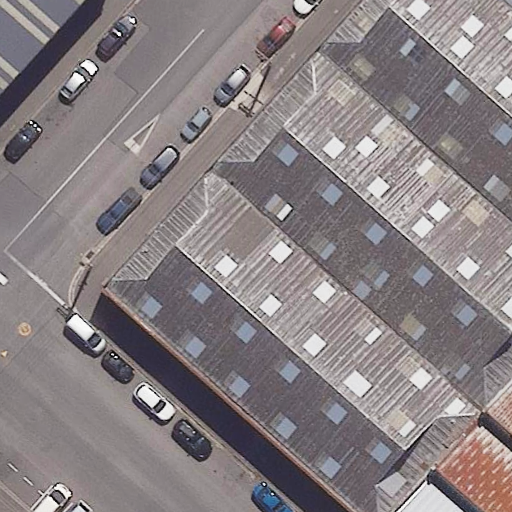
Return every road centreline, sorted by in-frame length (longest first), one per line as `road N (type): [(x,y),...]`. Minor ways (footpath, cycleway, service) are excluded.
road 1 (unclassified): [(0,251),(225,0)]
road 2 (unclassified): [(0,373),(161,511)]
